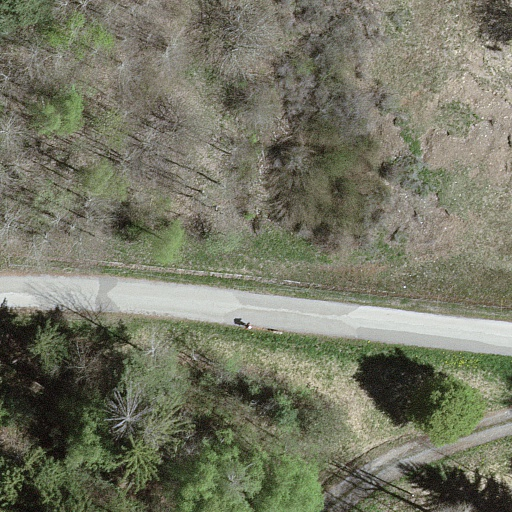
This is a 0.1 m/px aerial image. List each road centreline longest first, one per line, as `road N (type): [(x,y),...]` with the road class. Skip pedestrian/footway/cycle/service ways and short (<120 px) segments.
road 1 (unclassified): [(0,293),(165,298),(511,338)]
road 2 (track): [(322,511),(392,460),(511,421)]
